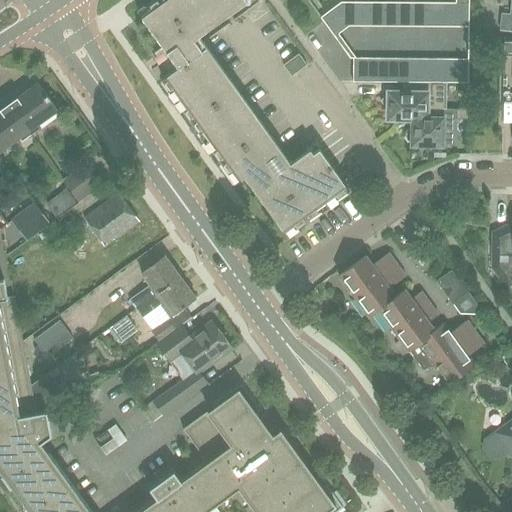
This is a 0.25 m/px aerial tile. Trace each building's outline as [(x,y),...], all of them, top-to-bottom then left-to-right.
[(291,171),(192,34),(239,0),(154,0),(139,11),(164,46),(156,52),(171,73),(163,79),(238,182),(245,177),(287,234),(349,189),(320,149),(291,171)] [(334,36),(349,25),(341,2),(321,17),(334,36)] [(363,26),(364,2),(341,2),(349,25),(363,26)] [(376,26),(377,2),(364,2),(363,26),(376,26)] [(390,26),(391,3),(377,2),(376,26),(390,26)] [(404,26),(405,3),(391,3),(390,26),(404,26)] [(418,26),(419,3),(405,3),(404,26),(418,26)] [(431,26),(433,3),(419,3),(418,26),(431,26)] [(445,26),(446,3),(433,3),(431,26),(445,26)] [(470,4),(456,3),(455,26),(469,26),(470,4)] [(499,30),(511,30),(511,10),(510,10),(509,14),(501,13),(499,30)] [(423,56),(468,55),(468,28),(423,28),(423,56)] [(503,56),(511,56),(511,37),(504,37),(503,56)] [(293,76),(308,65),(300,54),(285,65),(293,76)] [(367,82),(367,58),(353,58),(353,81),(367,82)] [(381,82),(382,58),(367,58),(367,82),(381,82)] [(396,82),(396,58),(382,58),(381,82),(396,82)] [(410,82),(411,58),(396,58),(396,82),(404,82),(410,82)] [(425,82),(425,59),(411,58),(410,82),(425,82)] [(440,82),(439,59),(425,59),(425,82),(440,82)] [(454,82),(454,59),(439,59),(440,82),(446,82),(454,82)] [(454,59),(454,82),(468,82),(468,59),(454,59)] [(7,104),(30,135),(40,129),(36,124),(57,109),(37,82),(7,104)] [(430,109),(442,109),(446,109),(446,82),(440,82),(425,82),(410,82),(404,82),(404,89),(387,89),(387,95),(385,95),(381,100),(385,105),(387,105),(387,119),(413,119),(429,120),(430,109)] [(22,142),(30,135),(7,104),(0,109),(0,150),(18,137),(22,142)] [(443,119),(442,119),(442,109),(430,109),(429,120),(413,119),(413,129),(411,129),(407,135),(411,141),(412,141),(412,144),(442,145),(443,119)] [(455,109),(455,119),(468,119),(468,109),(455,109)] [(78,202),(101,186),(86,163),(63,179),(78,202)] [(105,247),(139,221),(119,193),(85,219),(105,247)] [(54,240),(77,224),(69,212),(46,228),(54,240)] [(27,240),(38,232),(26,215),(15,224),(27,240)] [(511,227),(508,227),(494,233),(493,267),(508,288),(511,285),(511,227)] [(355,296),(397,265),(389,253),(373,265),(366,256),(340,275),(355,296)] [(134,310),(180,277),(164,256),(141,273),(149,285),(128,301),(134,310)] [(369,316),(406,290),(405,289),(395,296),(389,288),(406,276),(397,265),(355,296),(369,316)] [(453,304),(469,293),(452,270),(437,281),(453,304)] [(180,277),(134,310),(140,318),(160,304),(170,318),(195,299),(180,277)] [(33,407),(37,405),(64,393),(48,372),(32,384),(31,385),(14,296),(7,298),(4,280),(0,280),(0,470),(30,511),(90,511),(40,442),(51,435),(46,412),(34,414),(33,407)] [(394,329),(430,303),(422,292),(412,299),(406,290),(369,316),(370,317),(380,310),(394,329)] [(409,350),(445,324),(444,323),(435,330),(428,322),(438,315),(430,303),(394,329),(409,350)] [(151,331),(157,341),(174,329),(167,319),(151,331)] [(72,338),(59,320),(34,339),(48,357),(72,338)] [(196,375),(200,372),(233,349),(213,321),(191,337),(181,324),(174,329),(157,341),(154,343),(170,364),(181,355),(193,371),(196,375)] [(424,370),(476,332),(468,321),(451,333),(445,324),(409,350),(424,370)] [(476,332),(424,370),(424,371),(434,364),(448,384),(475,365),(468,355),(484,343),(476,332)] [(208,383),(200,372),(196,375),(193,371),(151,401),(162,416),(208,383)] [(205,511),(238,488),(255,511),(334,511),(342,507),(339,502),(336,505),(280,429),(272,435),(238,388),(183,428),(207,462),(181,481),(173,470),(150,488),(157,498),(138,511),(205,511)] [(511,423),(499,433),(498,432),(487,440),(486,447),(492,456),(499,457),(510,449),(511,451),(511,423)]
